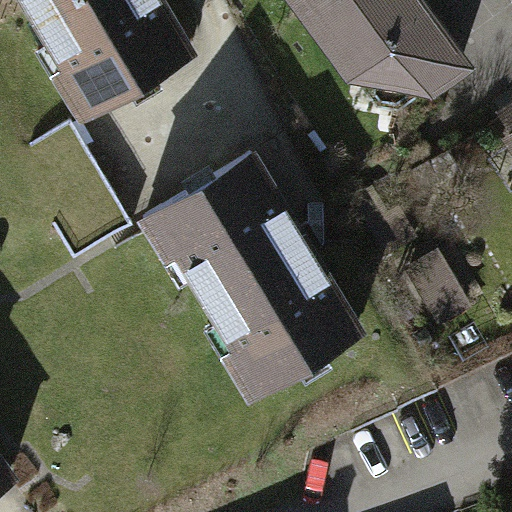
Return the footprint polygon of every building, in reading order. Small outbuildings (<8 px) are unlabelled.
[(174,0),(29,0),(65,55),(54,64),(82,113),(199,42),(174,0)] [(481,51),(442,0),(295,0),(351,76),(432,86),(481,51)] [(132,218),(70,121),(15,154),(78,255),(132,218)] [(370,316),(258,131),(139,205),(167,253),(181,246),(233,336),(221,344),(249,392),(370,316)] [(448,241),(408,262),(440,320),(480,300),(448,241)] [(0,479),(21,463),(0,436),(0,479)]
